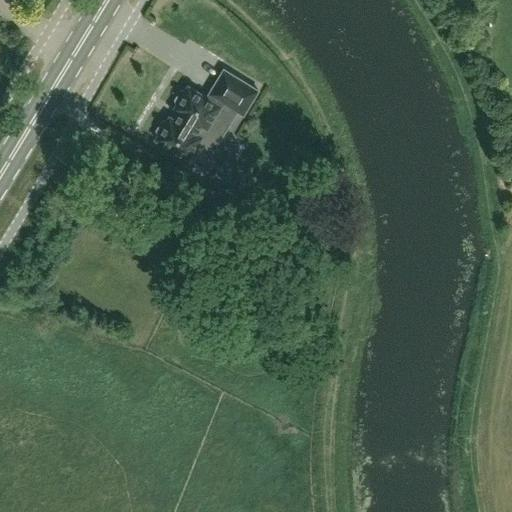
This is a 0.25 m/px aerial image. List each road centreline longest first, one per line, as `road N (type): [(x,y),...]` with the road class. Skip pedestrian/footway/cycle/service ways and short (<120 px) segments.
road 1 (track): [(346,511),(344,413),(367,258),(361,190),(317,84),(228,0)]
road 2 (primary): [(0,176),(108,0)]
